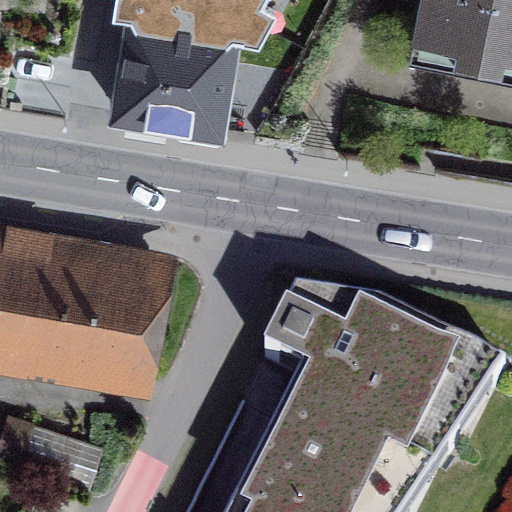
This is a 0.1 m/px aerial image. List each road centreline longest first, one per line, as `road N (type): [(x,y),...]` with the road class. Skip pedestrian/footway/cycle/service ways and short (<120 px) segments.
road 1 (residential): [(255,203),(179,406),(126,511)]
road 2 (secondary): [(255,203),(511,243)]
road 3 (secondary): [(0,163),(255,203)]
road 4 (unknown): [(84,176),(96,0)]
